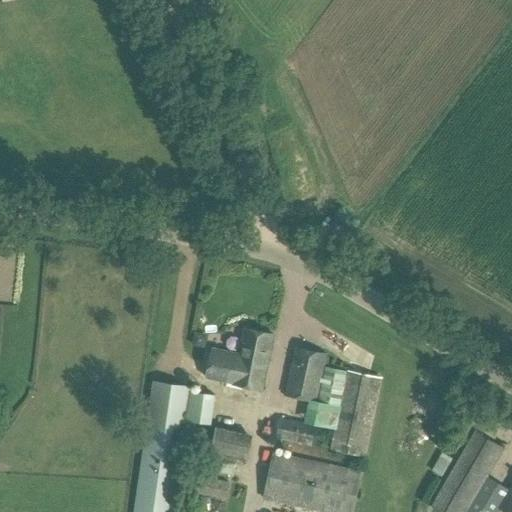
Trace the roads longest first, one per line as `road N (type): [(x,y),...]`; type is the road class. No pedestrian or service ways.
road 1 (unclassified): [(511,385),(271,253),(217,238),(0,213)]
road 2 (track): [(165,0),(271,253)]
